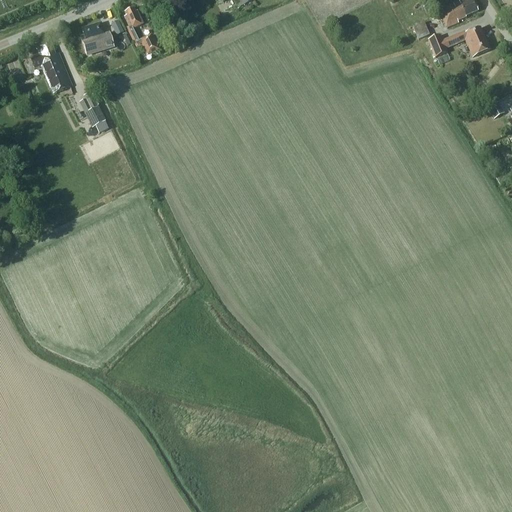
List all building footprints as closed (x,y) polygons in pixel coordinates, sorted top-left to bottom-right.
[(468,3),(467,0),(465,0),(439,11),(446,29),(458,24),(457,22),(466,18),(466,17),(478,12),(473,1),(468,3)] [(166,20),(159,5),(153,8),(160,23),(166,20)] [(135,13),(133,9),(125,13),(127,17),(124,18),(129,28),(127,29),(136,49),(142,46),(147,56),(159,51),(156,45),(162,43),(158,35),(153,37),(152,36),(139,42),(133,30),(143,25),(137,12),(135,13)] [(118,22),(111,25),(117,37),(124,34),(118,22)] [(429,36),(424,23),(413,28),(418,41),(429,36)] [(109,34),(104,35),(101,24),(82,30),(84,37),(80,38),(86,55),(113,46),(109,34)] [(440,37),(428,41),(435,59),(447,54),(445,49),(465,40),(473,58),(490,51),(480,29),(466,35),(465,32),(442,42),(440,37)] [(55,56),(50,45),(36,50),(40,58),(32,62),(35,69),(41,67),(51,90),(53,96),(72,88),(69,82),(58,54),(55,56)] [(108,130),(105,123),(90,94),(84,98),(86,101),(80,104),(92,129),(96,127),(100,135),(108,130)] [(476,133),(493,125),(488,115),(480,119),(478,116),(470,120),(476,133)]
